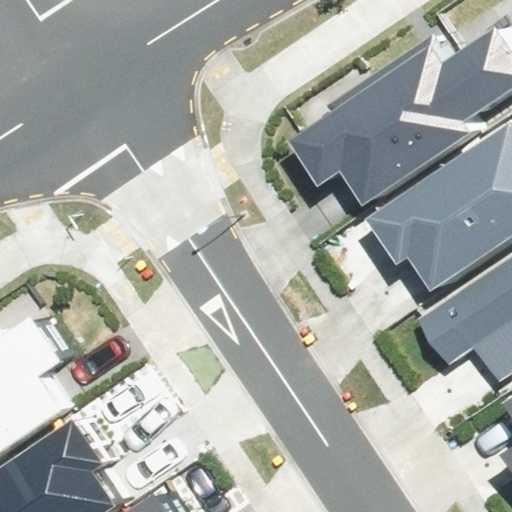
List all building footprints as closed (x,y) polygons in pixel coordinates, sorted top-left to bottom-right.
[(429,22),(285,120),(330,185),(357,166),(369,183),(511,85),(511,15),(453,56),(429,22)] [(511,118),(387,211),(439,280),(511,226),(511,118)] [(445,326),(490,391),(511,375),(511,254),(461,290),(473,307),(445,326)] [(0,450),(84,396),(59,358),(82,343),(54,301),(0,335),(0,450)] [(0,511),(106,511),(139,490),(117,457),(128,450),(99,406),(0,472),(0,511)] [(209,511),(181,470),(119,511),(209,511)]
